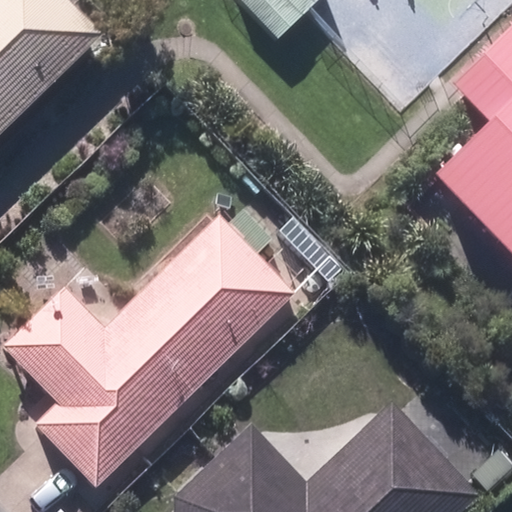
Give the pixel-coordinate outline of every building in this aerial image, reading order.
[(0,0),(0,138),(101,40),(61,0),(0,0)] [(306,0),(237,0),(231,7),(269,46),(297,20),(312,5),(306,0)] [(511,46),(466,91),(493,119),(436,173),(511,251),(511,46)] [(64,456),(96,489),(292,299),(253,260),(270,243),(242,216),(225,232),(218,224),(104,333),(65,293),(6,351),(62,408),(39,431),(64,456)] [(460,511),(473,501),(388,411),(305,491),(250,432),(177,502),(186,511),(460,511)]
